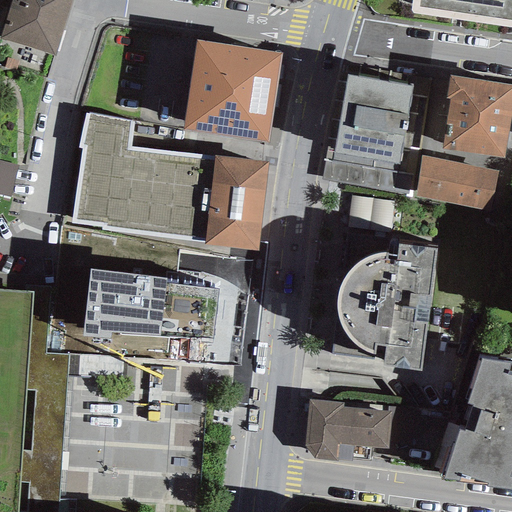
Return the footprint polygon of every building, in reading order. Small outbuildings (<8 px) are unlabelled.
[(71,0),(10,0),(0,34),(0,36),(55,54),(71,0)] [(511,0),(411,0),(410,9),(511,23),(511,0)] [(196,39),(183,127),(267,140),(281,52),(196,39)] [(412,82),(347,71),(332,161),(397,172),(412,82)] [(449,96),(441,147),(503,156),(511,102),(511,83),(449,74),(445,96),(449,96)] [(133,119),(84,113),(80,146),(81,146),(72,220),(101,224),(100,228),(257,249),(268,163),(130,145),(133,119)] [(0,184),(15,185),(18,153),(0,151),(0,184)] [(498,170),(422,154),(414,195),(489,211),(498,170)] [(436,245),(347,234),(331,354),(374,359),(376,342),(387,343),(384,361),(420,366),(436,245)] [(203,268),(178,264),(170,321),(246,333),(255,274),(230,271),(231,264),(204,260),(203,268)] [(17,511),(30,290),(0,288),(0,511),(17,511)] [(508,360),(478,357),(467,399),(473,401),(463,427),(458,424),(439,478),(510,486),(511,480),(511,475),(510,475),(511,467),(511,372),(506,370),(508,360)] [(391,407),(309,399),(303,446),(314,458),(337,460),(337,458),(351,460),(353,445),(387,448),(391,407)]
